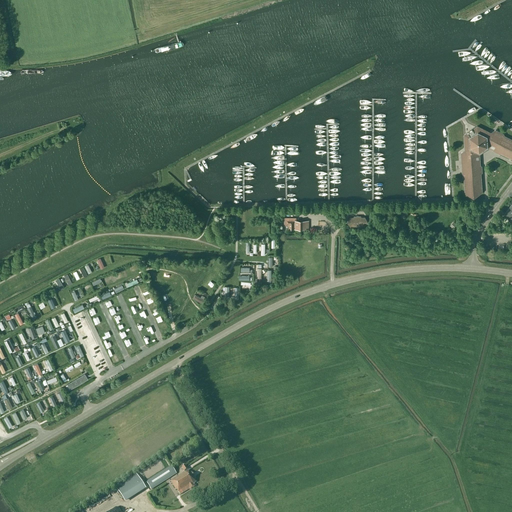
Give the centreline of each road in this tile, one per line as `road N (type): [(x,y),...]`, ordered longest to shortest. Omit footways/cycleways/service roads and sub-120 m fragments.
road 1 (secondary): [(3,462),(311,290),(407,269),(511,272)]
road 2 (track): [(136,273),(0,339)]
